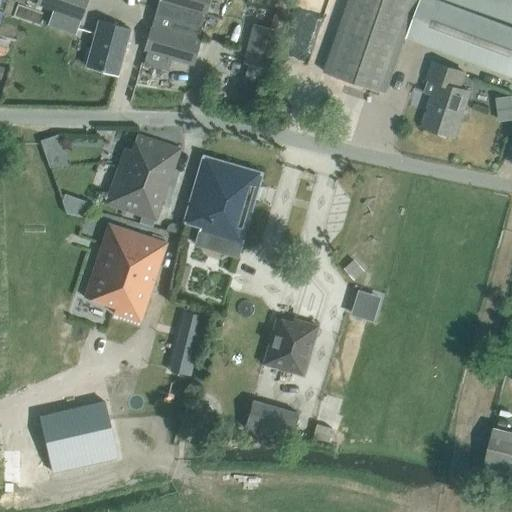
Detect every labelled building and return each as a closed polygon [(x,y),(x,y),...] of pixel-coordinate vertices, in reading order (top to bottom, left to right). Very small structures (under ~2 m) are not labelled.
[(86,0),(36,0),(35,4),(79,20),(86,0)] [(158,0),(144,49),(147,50),(143,64),(166,71),(171,57),(190,63),(206,8),(207,0),(158,0)] [(257,26),(247,63),(248,63),(265,68),(275,31),(279,32),(288,0),(277,0),(269,29),(257,26)] [(350,0),(325,73),(384,93),(416,0),(350,0)] [(511,32),(436,4),(425,0),(417,0),(406,36),(511,75),(511,32)] [(511,0),(453,0),(511,21),(511,0)] [(116,75),(129,29),(98,20),(85,66),(116,75)] [(424,92),(434,95),(423,126),(454,136),(469,91),(459,88),(464,72),(434,62),(424,92)] [(511,94),(498,96),(501,120),(511,118),(511,94)] [(124,148),(114,176),(164,194),(180,148),(137,132),(130,150),(124,148)] [(64,164),(60,137),(46,140),(50,166),(64,164)] [(236,257),(240,242),(260,173),(203,156),(202,156),(182,225),(199,230),(194,245),(236,257)] [(153,222),(154,222),(164,194),(114,176),(104,204),(140,217),(153,222)] [(84,216),(89,201),(64,193),(61,201),(65,212),(84,216)] [(140,217),(139,223),(151,227),(153,222),(140,217)] [(110,314),(129,321),(138,324),(165,245),(107,224),(81,298),(112,309),(110,314)] [(165,231),(180,235),(183,227),(171,224),(166,227),(165,231)] [(343,269),(352,279),(362,270),(353,260),(343,269)] [(374,320),(381,295),(358,288),(351,314),(374,320)] [(178,339),(199,344),(206,318),(184,312),(178,339)] [(294,319),(293,323),(275,317),(262,364),(302,375),(316,325),(294,319)] [(140,385),(36,408),(50,472),(155,449),(140,385)] [(297,417),(251,404),(245,424),(291,437),(297,417)] [(327,427),(322,440),(327,442),(331,428),(327,427)] [(511,475),(511,434),(492,430),(483,468),(511,475)]
